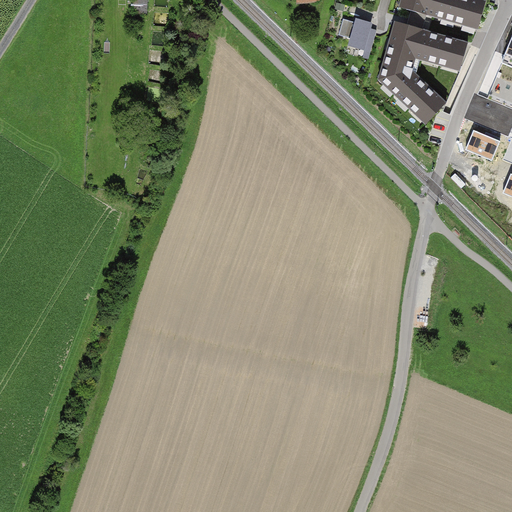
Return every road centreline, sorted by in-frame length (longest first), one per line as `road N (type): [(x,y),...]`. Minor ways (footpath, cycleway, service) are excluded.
road 1 (unclassified): [(511,0),(435,187),(393,424),(361,511)]
road 2 (track): [(210,0),(458,244),(511,287)]
